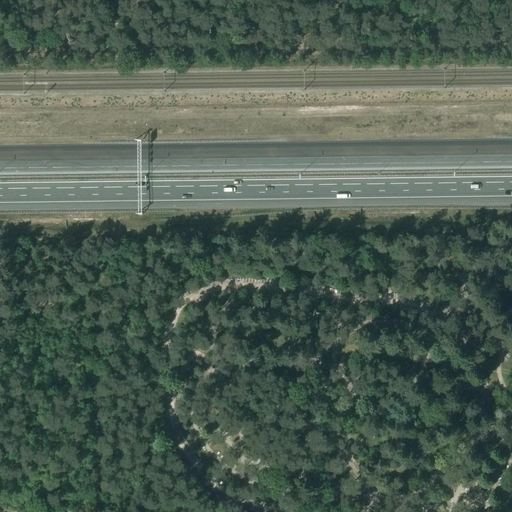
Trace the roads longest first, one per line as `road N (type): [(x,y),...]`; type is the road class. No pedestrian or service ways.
road 1 (motorway): [(0,193),(511,186)]
road 2 (motorway): [(511,158),(0,165)]
road 3 (track): [(339,38),(0,42)]
road 4 (track): [(511,35),(339,38)]
